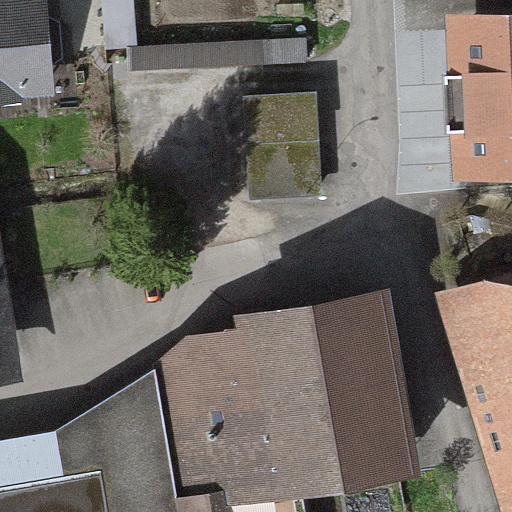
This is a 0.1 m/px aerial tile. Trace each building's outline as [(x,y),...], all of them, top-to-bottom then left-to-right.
[(65,56),(64,38),(48,30),(45,30),(42,0),(0,0),(0,88),(49,85),(47,66),(50,66),(65,56)] [(126,0),(100,0),(101,27),(128,27),(126,0)] [(511,23),(469,25),(471,71),(448,72),(450,128),(473,127),(474,161),(511,159),(511,23)] [(296,27),(127,32),(128,58),(297,53),(296,27)] [(250,98),(253,136),(316,133),(314,94),(251,98),(250,98)] [(316,133),(253,136),(256,193),(319,190),(316,133)] [(0,382),(29,378),(0,197),(0,382)] [(511,288),(469,302),(511,445),(511,288)] [(387,450),(364,312),(194,343),(156,365),(181,511),(303,511),(300,491),(330,486),(326,460),(387,450)] [(0,511),(110,511),(103,466),(68,472),(62,437),(12,446),(18,481),(0,483),(0,511)]
